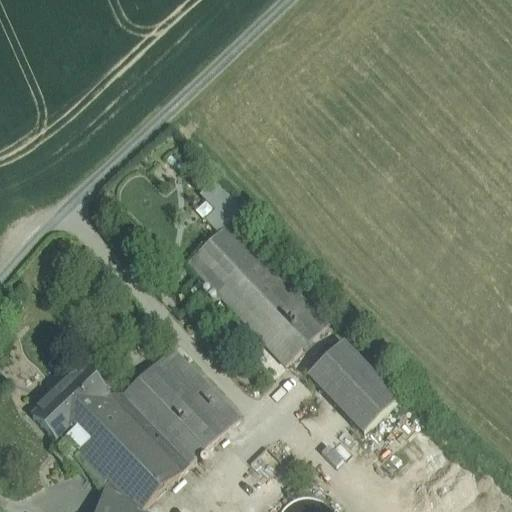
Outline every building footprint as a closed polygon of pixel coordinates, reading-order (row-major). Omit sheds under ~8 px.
[(200,197),(215,212),(205,222),(218,236),(243,213),(215,183),(200,197)] [(328,331),(231,227),(189,267),(286,371),(328,331)] [(344,347),(308,381),(364,440),(400,406),(344,347)] [(173,353),(155,371),(124,401),(123,400),(117,406),(184,477),(183,478),(184,478),(241,424),(173,353)] [(84,372),(33,421),(59,448),(63,443),(110,399),(84,372)] [(117,406),(110,399),(63,443),(85,466),(81,471),(105,496),(107,489),(129,511),(147,511),(183,478),(184,477),(117,406)] [(129,511),(107,489),(105,496),(99,511),(129,511)]
